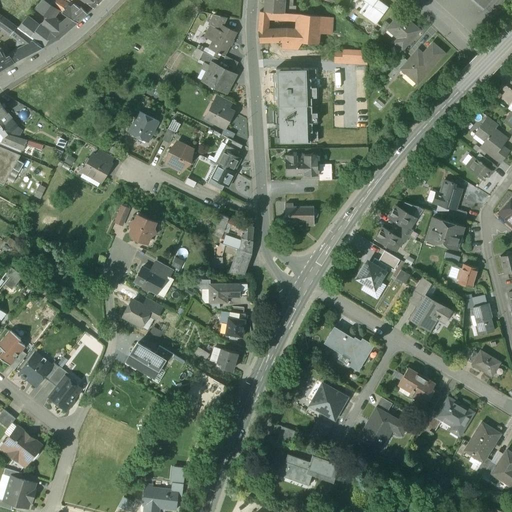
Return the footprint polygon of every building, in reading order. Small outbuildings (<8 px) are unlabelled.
[(51,26),(47,23),(52,17),(53,17),(56,14),(59,10),(52,6),(43,0),(41,0),(35,7),(48,17),(41,24),(48,30),(51,26)] [(64,2),(60,0),(56,0),(52,6),(59,10),(62,12),(68,6),(68,5),(64,2)] [(82,0),(94,9),(102,0),(101,0),(82,0)] [(264,0),(264,11),(286,13),(295,14),(296,6),(283,6),(283,0),(264,0)] [(363,0),(368,4),(363,11),(362,11),(360,14),(375,25),(388,8),(377,0),(363,0)] [(71,8),(68,6),(62,12),(71,18),(78,23),(87,14),(82,7),(80,8),(75,4),(71,8)] [(62,12),(59,10),(56,14),(61,17),(67,21),(71,18),(62,12)] [(264,11),(259,11),(258,21),(267,22),(267,18),(285,20),(286,13),(264,11)] [(320,16),(298,14),(296,31),(305,31),(304,43),(317,44),(318,34),(320,16)] [(390,25),(389,27),(389,28),(387,30),(397,39),(394,43),(402,50),(419,30),(400,14),(390,25)] [(30,37),(17,28),(0,15),(0,25),(1,26),(0,27),(9,33),(25,46),(34,41),(30,37)] [(227,18),(214,15),(209,25),(210,26),(205,36),(209,38),(214,40),(209,49),(224,57),(236,33),(225,28),(223,32),(219,29),(221,26),(222,27),(227,18)] [(48,30),(41,24),(37,29),(29,22),(31,19),(27,16),(17,28),(30,37),(34,41),(42,48),(49,40),(52,43),(59,39),(48,30)] [(332,18),(320,16),(318,34),(330,35),(332,18)] [(53,17),(52,17),(47,23),(51,26),(48,30),(59,39),(78,23),(71,18),(67,21),(62,25),(53,17)] [(285,30),(266,31),(267,22),(258,21),(258,31),(258,42),(283,42),(285,42),(285,30)] [(385,21),(377,32),(382,36),(387,30),(389,28),(389,27),(390,25),(385,21)] [(296,31),(285,30),(285,42),(283,42),(282,48),(298,49),(298,43),(304,43),(305,31),(296,31)] [(209,38),(203,49),(208,51),(209,49),(214,40),(209,38)] [(25,46),(17,50),(22,59),(42,48),(34,41),(25,46)] [(407,62),(400,70),(401,71),(406,75),(408,73),(416,80),(425,70),(428,72),(443,54),(432,44),(422,56),(417,51),(407,62)] [(1,48),(0,48),(0,70),(15,62),(10,54),(6,56),(1,48)] [(367,51),(342,50),(342,54),(342,64),(366,65),(367,51)] [(217,60),(203,52),(198,61),(210,67),(211,64),(215,65),(217,60)] [(342,54),(334,54),(334,63),(342,64),(342,54)] [(407,62),(402,58),(394,68),(399,73),(401,71),(400,70),(407,62)] [(215,65),(211,64),(210,67),(202,81),(226,94),(235,76),(215,65)] [(308,79),(308,69),(276,69),(276,75),(275,75),(275,97),(277,97),(277,106),(312,106),(312,79),(308,79)] [(231,103),(217,96),(213,102),(228,110),(231,103)] [(213,102),(204,119),(224,129),(233,112),(228,110),(213,102)] [(312,106),(277,106),(277,117),(276,117),(276,139),(278,139),(278,144),(310,144),(310,133),(312,133),(312,106)] [(159,122),(139,112),(129,133),(148,143),(159,122)] [(498,126),(488,118),(483,124),(494,132),(494,131),(498,126)] [(12,121),(2,129),(7,135),(17,126),(12,121)] [(494,132),(483,124),(476,133),(487,140),(480,149),(499,163),(508,153),(500,147),(506,140),(494,131),(494,132)] [(175,132),(168,128),(162,140),(169,143),(175,132)] [(7,135),(0,141),(0,142),(22,152),(25,145),(27,141),(7,135)] [(60,139),(57,145),(64,148),(67,141),(60,139)] [(27,141),(25,145),(41,152),(43,147),(27,141)] [(189,148),(177,143),(169,152),(167,163),(176,165),(175,168),(180,171),(189,162),(190,158),(187,156),(189,148)] [(225,145),(215,165),(217,166),(233,174),(240,160),(236,158),(225,152),(228,147),(225,145)] [(0,183),(4,186),(13,170),(19,173),(24,165),(18,162),(21,156),(0,147),(0,183)] [(123,153),(111,147),(108,152),(120,158),(123,153)] [(239,153),(228,147),(225,152),(236,158),(239,153)] [(114,158),(99,150),(96,156),(111,164),(114,158)] [(96,156),(93,154),(83,171),(102,182),(112,165),(111,164),(96,156)] [(317,156),(285,157),(285,177),(305,177),(304,171),(317,171),(317,156)] [(496,167),(481,156),(477,161),(490,171),(489,172),(491,173),(496,167)] [(477,161),(475,160),(467,170),(482,181),(489,172),(490,171),(477,161)] [(233,174),(217,166),(207,184),(210,186),(213,181),(224,187),(228,189),(235,175),(233,174)] [(331,181),(330,166),(318,166),(319,182),(331,181)] [(224,187),(213,181),(210,186),(221,191),(224,187)] [(454,184),(443,181),(436,206),(449,209),(455,211),(455,210),(461,190),(453,187),(454,184)] [(41,200),(45,188),(38,186),(34,197),(41,200)] [(511,199),(499,215),(511,226),(511,199)] [(416,206),(405,203),(401,209),(407,212),(407,213),(411,216),(416,206)] [(129,208),(120,205),(114,220),(123,223),(129,208)] [(313,208),(292,209),(292,206),(284,206),(284,224),(305,223),(305,228),(313,227),(313,219),(315,219),(316,218),(317,217),(317,216),(317,214),(316,213),(315,212),(313,212),(313,208)] [(407,212),(401,209),(401,210),(394,206),(388,217),(401,225),(408,229),(415,218),(411,216),(407,213),(407,212)] [(467,214),(455,210),(455,211),(449,209),(447,216),(464,221),(467,214)] [(154,221),(138,214),(135,220),(130,222),(134,231),(131,233),(133,237),(147,242),(150,236),(149,235),(153,233),(154,230),(152,225),(154,221)] [(243,224),(219,215),(215,227),(216,227),(216,228),(224,231),(224,232),(229,234),(231,229),(239,231),(236,240),(251,245),(252,231),(252,227),(243,224)] [(462,227),(432,218),(425,240),(455,250),(462,227)] [(408,229),(401,225),(398,230),(408,236),(411,231),(408,229)] [(214,227),(209,240),(221,245),(223,244),(219,243),(220,240),(221,240),(224,232),(224,231),(216,228),(216,227),(215,227),(214,227)] [(394,236),(381,228),(374,239),(381,242),(380,243),(386,247),(387,246),(395,251),(401,240),(394,236)] [(408,236),(398,230),(394,236),(401,240),(404,242),(408,236)] [(236,240),(225,236),(224,242),(223,244),(225,245),(234,249),(233,251),(236,252),(235,253),(237,253),(238,250),(250,254),(251,245),(236,240)] [(221,245),(219,245),(219,246),(215,245),(214,258),(213,260),(221,259),(221,258),(223,253),(225,248),(224,248),(225,245),(223,244),(221,245)] [(250,254),(238,250),(237,253),(235,253),(236,252),(233,251),(234,249),(225,245),(224,248),(225,248),(223,253),(235,257),(230,273),(243,275),(250,254)] [(394,270),(400,260),(384,251),(378,261),(387,266),(394,270)] [(445,253),(443,260),(457,265),(460,257),(445,253)] [(511,253),(500,257),(505,275),(508,274),(509,278),(511,277),(511,253)] [(414,261),(407,257),(404,263),(410,267),(414,261)] [(176,258),(172,265),(180,269),(183,261),(176,258)] [(221,259),(213,260),(214,258),(211,258),(212,266),(214,267),(214,272),(222,272),(222,265),(222,258),(221,258),(221,259)] [(384,272),(387,266),(378,261),(375,259),(372,264),(384,272)] [(172,269),(157,261),(154,267),(167,274),(166,274),(169,276),(172,269)] [(367,262),(357,279),(375,290),(385,272),(384,272),(372,264),(367,262)] [(477,269),(462,265),(461,269),(458,279),(457,284),(472,288),(477,269)] [(154,267),(153,266),(151,270),(143,266),(135,281),(143,285),(144,288),(146,290),(149,289),(157,293),(166,274),(167,274),(154,267)] [(11,267),(1,281),(12,289),(22,275),(11,267)] [(396,278),(405,283),(409,275),(401,270),(396,278)] [(450,312),(423,296),(430,284),(422,280),(413,294),(421,299),(417,305),(420,307),(411,321),(429,331),(436,319),(444,323),(450,312)] [(226,284),(210,284),(209,284),(209,289),(209,304),(226,304),(226,297),(226,284)] [(240,284),(226,284),(226,297),(240,297),(240,284)] [(195,291),(187,286),(184,291),(193,296),(195,291)] [(484,297),(472,300),(474,308),(486,305),(484,297)] [(163,307),(147,298),(142,305),(142,306),(149,310),(150,310),(158,315),(163,307)] [(142,305),(132,300),(123,317),(141,326),(149,310),(142,306),(142,305)] [(474,308),(473,308),(477,326),(475,326),(477,336),(492,332),(489,319),(491,318),(487,304),(486,305),(474,308)] [(229,314),(221,313),(219,325),(227,326),(228,320),(229,320),(229,314)] [(229,320),(228,320),(227,326),(226,336),(230,337),(230,340),(237,341),(237,338),(242,339),(244,322),(229,320)] [(159,332),(153,328),(148,337),(153,341),(159,332)] [(355,341),(334,329),(325,344),(341,354),(337,360),(346,365),(346,366),(347,366),(348,365),(357,371),(372,346),(362,340),(359,345),(354,342),(355,341)] [(11,331),(0,344),(0,347),(5,351),(0,356),(0,357),(10,365),(16,357),(25,346),(18,341),(20,338),(11,331)] [(154,377),(165,359),(155,353),(138,343),(125,364),(135,371),(138,367),(154,377)] [(174,355),(160,347),(155,353),(165,359),(170,362),(174,355)] [(208,356),(197,349),(194,354),(205,361),(208,356)] [(237,355),(221,350),(220,354),(217,365),(221,366),(221,369),(232,372),(237,355)] [(478,354),(473,351),(467,361),(472,364),(478,354)] [(36,352),(19,373),(21,374),(21,375),(22,377),(24,379),(26,379),(27,378),(29,380),(30,378),(37,384),(43,376),(52,366),(52,365),(36,352)] [(220,354),(212,352),(208,362),(217,365),(220,354)] [(498,363),(480,352),(478,354),(472,364),(480,369),(484,371),(491,375),(498,363)] [(21,360),(16,357),(10,365),(15,369),(21,360)] [(52,366),(43,376),(48,380),(59,366),(54,362),(52,365),(52,366)] [(59,366),(48,380),(57,387),(64,377),(65,378),(69,373),(59,366)] [(427,380),(407,369),(399,384),(411,391),(408,397),(410,398),(410,397),(423,405),(426,400),(433,389),(432,389),(435,384),(427,379),(427,380)] [(57,387),(51,394),(52,398),(65,408),(68,408),(73,401),(73,399),(80,390),(65,378),(64,377),(57,387)] [(325,386),(317,381),(307,399),(315,403),(325,386)] [(347,398),(325,386),(315,403),(312,408),(334,420),(347,398)] [(442,395),(433,389),(426,400),(436,405),(442,395)] [(392,404),(381,398),(375,409),(376,410),(377,409),(386,414),(392,404)] [(461,406),(447,398),(438,414),(437,415),(439,416),(453,424),(449,431),(459,437),(474,413),(461,406)] [(16,419),(4,409),(0,414),(0,422),(9,429),(16,419)] [(376,410),(366,429),(364,428),(358,439),(377,450),(389,429),(400,435),(406,425),(386,414),(377,409),(376,410)] [(432,411),(421,429),(428,433),(439,416),(437,415),(438,414),(432,411)] [(329,429),(317,422),(309,437),(322,441),(329,429)] [(500,434),(481,423),(466,448),(473,452),(471,455),(482,462),(483,463),(486,458),(500,434)] [(41,445),(17,426),(3,445),(10,450),(9,451),(9,455),(14,460),(18,459),(19,458),(26,463),(41,445)] [(295,432),(281,427),(277,440),(290,444),(295,432)] [(511,453),(506,450),(497,464),(491,473),(492,474),(502,480),(503,479),(508,482),(507,485),(511,488),(511,453)] [(310,462),(287,454),(283,467),(282,466),(281,470),(282,471),(280,476),(288,479),(290,475),(309,482),(313,472),(331,478),(336,463),(312,455),(310,462)] [(491,461),(486,458),(483,463),(482,462),(476,472),(482,475),(491,461)] [(497,464),(491,461),(482,475),(482,476),(488,479),(492,474),(491,473),(497,464)] [(172,482),(184,484),(185,467),(172,466),(171,482),(172,482)] [(22,473),(5,468),(3,474),(11,476),(20,479),(22,473)] [(20,479),(11,476),(7,488),(33,496),(35,490),(33,489),(35,483),(20,479)] [(171,489),(153,487),(153,485),(146,484),(143,505),(145,505),(143,511),(155,511),(157,504),(166,505),(166,508),(176,509),(177,501),(177,495),(182,496),(184,484),(172,482),(171,489)] [(33,496),(7,488),(4,500),(13,503),(28,507),(30,501),(31,502),(33,496)] [(4,500),(0,498),(0,506),(11,509),(13,503),(4,500)]
